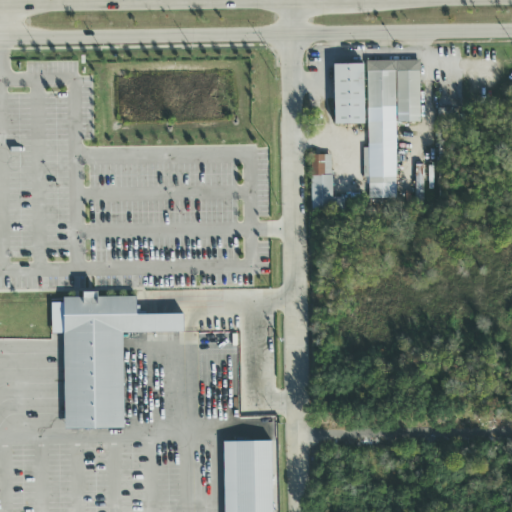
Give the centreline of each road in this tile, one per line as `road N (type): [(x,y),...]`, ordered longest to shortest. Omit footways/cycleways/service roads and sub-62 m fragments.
road 1 (secondary): [(0,38),(511,32)]
road 2 (residential): [(290,3),(300,511)]
road 3 (secondary): [(290,3),(0,7)]
road 4 (residential): [(299,436),(511,432)]
road 5 (secondary): [(492,0),(356,2)]
